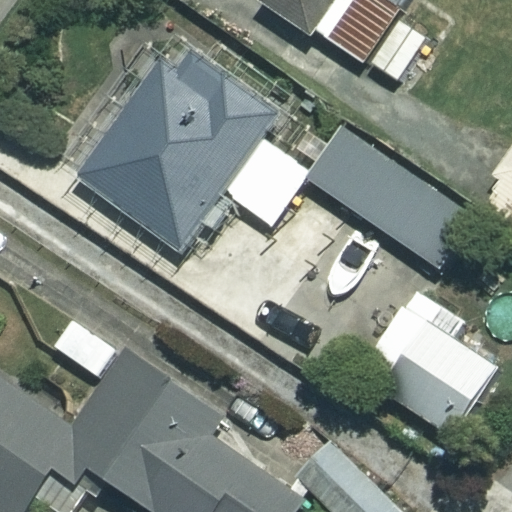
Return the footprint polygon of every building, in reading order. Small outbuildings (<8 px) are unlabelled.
[(371,0),(282,0),(277,9),(412,86),(439,39),(371,0)] [(172,67),(91,181),(195,254),(235,198),(284,232),(320,180),(273,147),(291,120),(201,57),(187,78),(172,67)] [(486,222),(357,135),(323,185),(452,272),(486,222)] [(511,185),(493,216),(511,228),(511,185)] [(477,325),(430,293),(372,376),(468,443),(511,379),(511,370),(467,340),(477,325)] [(0,382),(0,511),(45,511),(48,508),(53,511),(88,511),(97,500),(107,507),(116,493),(145,511),(317,511),(318,510),(224,447),(237,426),(137,359),(84,439),(0,382)] [(305,485),(332,511),(403,511),(340,449),(305,485)]
